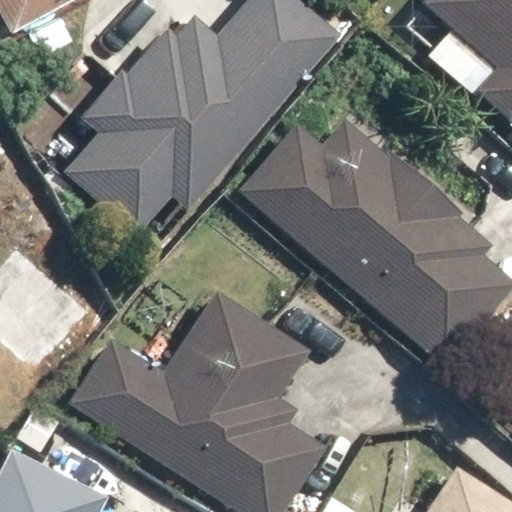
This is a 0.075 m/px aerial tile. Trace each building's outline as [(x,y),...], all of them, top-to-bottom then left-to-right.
[(0,0),(0,25),(6,36),(69,0),(0,0)] [(153,249),(335,35),(293,0),(238,0),(208,36),(182,15),(165,35),(158,30),(120,75),(114,70),(107,79),(80,56),(15,132),(153,249)] [(511,0),(421,0),(419,3),(490,65),(472,85),(511,119),(511,0)] [(237,193),(439,363),(509,280),(479,256),(486,248),(452,219),(458,211),(389,152),(384,158),(337,118),(317,141),(296,123),(237,193)] [(16,250),(0,268),(0,344),(40,377),(93,313),(16,250)] [(66,412),(237,511),(279,511),(320,443),(286,423),(293,412),(271,399),(303,344),(206,287),(158,369),(108,340),(66,412)] [(511,391),(494,413),(511,428),(511,391)] [(18,442),(0,477),(0,511),(107,511),(117,494),(18,442)] [(511,511),(511,505),(447,466),(418,511),(511,511)]
